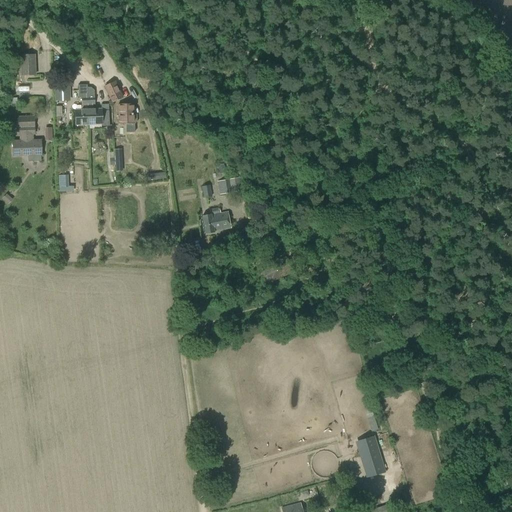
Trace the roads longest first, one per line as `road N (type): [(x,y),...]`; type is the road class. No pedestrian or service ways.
road 1 (track): [(130,0),(131,42),(165,158),(205,511)]
road 2 (track): [(464,511),(359,198)]
